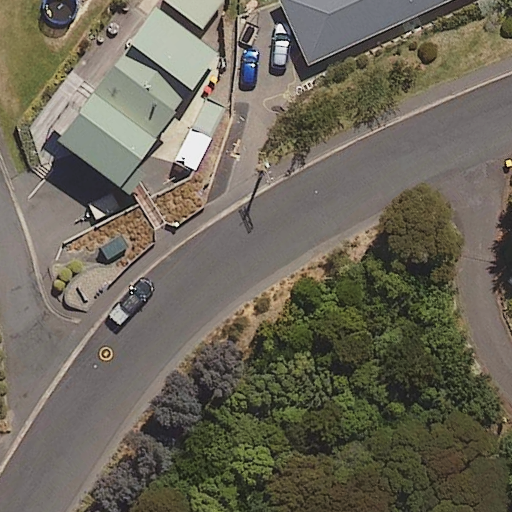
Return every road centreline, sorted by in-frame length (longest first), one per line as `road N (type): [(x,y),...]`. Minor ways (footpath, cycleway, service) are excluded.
road 1 (residential): [(54,450),(141,338),(251,241),(355,181),(511,115)]
road 2 (residential): [(54,450),(0,244)]
